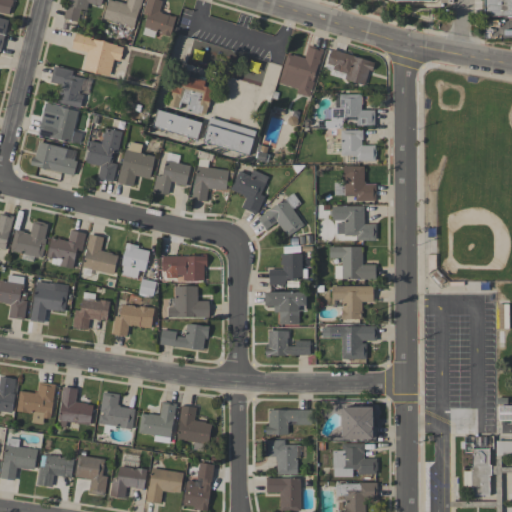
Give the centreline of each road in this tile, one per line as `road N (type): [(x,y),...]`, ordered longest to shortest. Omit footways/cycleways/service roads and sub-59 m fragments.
road 1 (tertiary): [(406,48),(403,511)]
road 2 (residential): [(0,347),(235,383),(403,383)]
road 3 (residential): [(229,244),(238,265),(236,511)]
road 4 (tertiary): [(253,0),(406,48),(511,64)]
road 5 (residential): [(0,187),(229,244)]
road 6 (residential): [(40,0),(0,174)]
